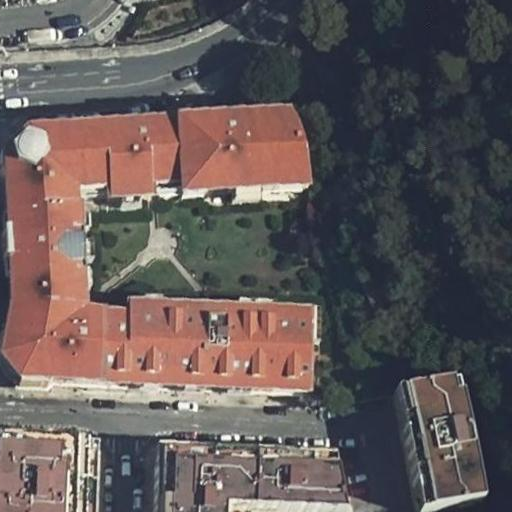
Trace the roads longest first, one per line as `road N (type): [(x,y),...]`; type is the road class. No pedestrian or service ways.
road 1 (residential): [(124,420),(373,430),(384,495)]
road 2 (secondary): [(0,86),(179,71),(246,36),(283,0)]
road 3 (residential): [(0,410),(124,420)]
